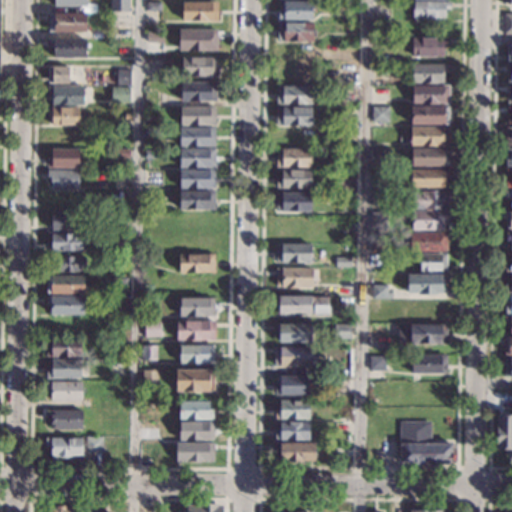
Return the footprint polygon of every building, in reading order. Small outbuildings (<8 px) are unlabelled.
[(128,0),(128,12),(110,12),(110,0),(128,0)] [(312,20),(278,19),(278,1),(312,2),(312,20)] [(449,10),(445,10),(445,19),(412,18),(412,1),(450,2),(449,10)] [(162,11),(146,11),(146,2),(162,2),(162,11)] [(217,21),(182,21),(182,2),(217,3),(217,21)] [(86,38),(79,38),(79,32),(49,32),(49,14),(86,14),(86,38)] [(511,34),(503,34),(504,14),(511,14),(511,34)] [(312,30),(315,30),(315,37),(312,37),(312,42),(277,42),(277,22),(312,22),(312,30)] [(217,50),(178,50),(178,29),(217,29),(217,50)] [(107,39),(93,39),(94,30),(107,30),(107,39)] [(161,44),(146,44),(146,33),(147,33),(161,33),(161,44)] [(447,47),(444,47),(443,56),(436,56),(436,58),(425,58),(425,56),(411,56),(412,38),(447,38),(447,47)] [(85,58),(54,58),(54,48),(47,48),(47,39),(85,39),(85,58)] [(131,54),(117,54),(117,40),(131,40),(131,54)] [(312,50),(315,50),(314,57),(312,57),(312,63),(277,63),(277,44),(312,44),(312,50)] [(216,76),(182,76),(182,58),(216,58),(216,76)] [(448,73),(444,73),(444,83),(411,83),(412,64),(449,65),(448,73)] [(167,82),(146,82),(146,65),(160,65),(167,65),(167,82)] [(313,65),(312,85),(276,84),(277,65),(313,65)] [(357,81),(339,81),(339,65),(357,65),(357,81)] [(68,84),(52,84),(52,76),(47,76),(47,67),(68,67),(68,84)] [(130,85),(116,85),(117,70),(130,70),(130,85)] [(216,101),(181,101),(181,82),(216,83),(216,101)] [(311,106),(276,105),(276,85),(311,86),(311,106)] [(448,104),(412,103),(412,85),(449,86),(448,104)] [(83,105),(52,105),(52,96),(47,96),(47,86),(83,86),(83,105)] [(355,87),(354,102),(339,101),(340,86),(355,87)] [(129,88),(128,103),(110,103),(110,88),(129,88)] [(388,123),(372,122),(372,106),(388,107),(388,123)] [(448,124),(410,123),(410,106),(449,107),(448,124)] [(311,126),(275,126),(276,107),(311,107),(311,126)] [(78,126),(52,126),(52,121),(50,121),(47,115),(47,110),(49,108),(78,108),(78,126)] [(215,126),(180,125),(180,108),(215,108),(215,126)] [(159,125),(146,125),(146,117),(148,117),(159,117),(159,125)] [(448,146),(410,145),(410,127),(449,128),(448,146)] [(214,129),(214,147),(180,146),(180,128),(214,129)] [(160,138),(145,138),(145,129),(161,129),(160,138)] [(78,168),(47,168),(46,157),(51,157),(51,149),(78,149),(78,168)] [(214,167),(180,167),(180,149),(214,149),(214,167)] [(310,168),(275,167),(276,152),(280,152),(280,149),(311,149),(310,168)] [(389,165),(371,165),(372,149),(389,150),(389,165)] [(448,166),(411,165),(411,149),(448,149),(448,166)] [(129,158),(114,158),(114,150),(129,150),(129,158)] [(160,159),(145,159),(145,150),(161,150),(160,159)] [(78,189),(50,190),(50,182),(46,182),(46,170),(78,169),(78,189)] [(448,187),(410,186),(410,169),(448,170),(448,187)] [(214,170),(214,188),(179,188),(180,170),(214,170)] [(310,188),(276,188),(276,170),(311,170),(310,188)] [(162,187),(146,187),(146,171),(162,171),(162,187)] [(353,192),(333,192),(333,186),(340,186),(340,176),(354,176),(353,192)] [(214,209),(179,209),(179,191),(214,191),(214,209)] [(386,205),(371,205),(371,191),(372,191),(386,191),(386,205)] [(448,210),(435,209),(435,210),(411,209),(411,191),(448,191),(448,210)] [(311,213),(275,212),(275,192),(311,193),(311,213)] [(354,203),(337,203),(338,193),(354,193),(354,203)] [(214,230),(179,230),(179,212),(213,211),(214,230)] [(448,213),(448,219),(446,221),(443,221),(443,230),(411,230),(411,211),(447,212),(448,213)] [(70,213),(70,231),(51,231),(51,212),(70,213)] [(386,228),(370,228),(371,212),(387,212),(386,228)] [(447,251),(408,251),(409,232),(447,233),(447,251)] [(81,251),(46,250),(46,242),(50,242),(50,234),(82,234),(81,251)] [(310,263),(274,262),(275,243),(308,244),(310,244),(310,263)] [(385,253),(370,253),(370,243),(386,244),(385,253)] [(214,272),(179,273),(179,254),(214,254),(214,272)] [(446,271),(419,270),(419,254),(446,254),(446,271)] [(85,272),(46,273),(46,264),(50,264),(50,257),(85,257),(85,272)] [(349,267),(335,267),(335,257),(350,258),(349,267)] [(312,287),(299,287),(299,289),(288,289),(288,288),(275,287),(275,269),(312,269),(312,287)] [(84,293),(46,294),(46,276),(83,275),(84,293)] [(446,293),(436,293),(436,295),(418,295),(418,293),(406,293),(406,275),(446,275),(446,293)] [(127,294),(112,294),(112,278),(128,278),(127,294)] [(391,300),(371,299),(372,285),(391,286),(391,300)] [(84,315),(50,315),(50,305),(46,306),(46,296),(84,296),(84,315)] [(329,315),(274,314),(274,296),(329,297),(329,315)] [(127,311),(113,311),(113,297),(127,297),(127,311)] [(213,317),(179,317),(179,299),(213,299),(213,317)] [(446,318),(436,318),(436,319),(417,319),(417,318),(406,318),(406,300),(446,300),(446,318)] [(214,340),(176,340),(176,321),(214,321),(214,340)] [(160,323),(160,331),(162,331),(162,337),(144,337),(144,323),(160,323)] [(309,343),(278,343),(278,324),(280,325),(309,325),(309,343)] [(441,327),(447,327),(446,344),(406,344),(404,345),(399,345),(398,343),(397,343),(397,324),(441,325),(441,327)] [(350,339),(334,339),(334,325),(350,325),(350,339)] [(384,347),(368,347),(369,325),(385,325),(384,347)] [(81,357),(46,357),(46,338),(81,338),(81,357)] [(511,355),(503,355),(504,338),(511,338),(511,355)] [(125,348),(110,349),(110,340),(125,340),(125,348)] [(156,360),(141,360),(141,346),(155,346),(156,346),(156,360)] [(213,363),(179,363),(179,346),(213,346),(213,363)] [(310,366),(274,366),(274,347),(311,348),(310,366)] [(446,373),(411,373),(411,355),(446,356),(446,373)] [(390,357),(390,366),(384,366),(384,371),(370,370),(370,356),(390,357)] [(511,376),(503,376),(504,359),(511,359),(511,376)] [(80,378),(45,379),(45,367),(51,367),(50,360),(80,360),(80,378)] [(124,370),(112,370),(112,362),(124,362),(124,370)] [(214,392),(174,392),(174,371),(213,370),(214,392)] [(157,391),(142,391),(142,371),(157,371),(157,391)] [(308,395),(274,395),(274,381),(278,381),(278,375),(308,376),(308,395)] [(82,401),(50,401),(50,391),(44,391),(44,382),(81,382),(82,401)] [(309,401),(309,410),(311,410),(311,415),(309,415),(309,420),(274,419),(274,409),(279,409),(279,400),(309,401)] [(208,409),(213,409),(213,420),(179,419),(179,401),(208,401),(208,409)] [(82,429),(50,429),(50,419),(45,419),(45,410),(82,410),(82,429)] [(511,455),(503,455),(503,451),(497,451),(497,415),(511,415),(511,455)] [(309,422),(308,440),(275,439),(275,429),(279,429),(279,421),(309,422)] [(429,443),(450,443),(450,448),(455,448),(455,462),(450,462),(450,465),(397,464),(397,421),(429,422),(429,443)] [(213,440),(178,440),(179,423),(213,423),(213,440)] [(102,437),(102,453),(86,453),(86,437),(102,437)] [(81,445),(84,445),(84,457),(50,457),(50,447),(44,447),(44,438),(81,438),(81,445)] [(213,461),(176,461),(176,443),(213,443),(213,461)] [(149,458),(139,458),(139,444),(147,444),(149,444),(149,458)] [(314,462),(275,462),(275,444),(314,445),(314,462)] [(222,511),(222,503),(186,504),(185,511),(222,511)]
